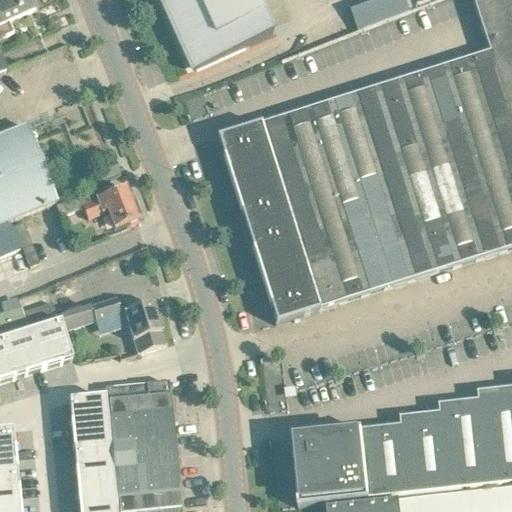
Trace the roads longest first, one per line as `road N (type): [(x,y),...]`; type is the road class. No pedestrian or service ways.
road 1 (unclassified): [(238,511),(217,352),(191,257),(90,0)]
road 2 (unknown): [(178,223),(0,295)]
